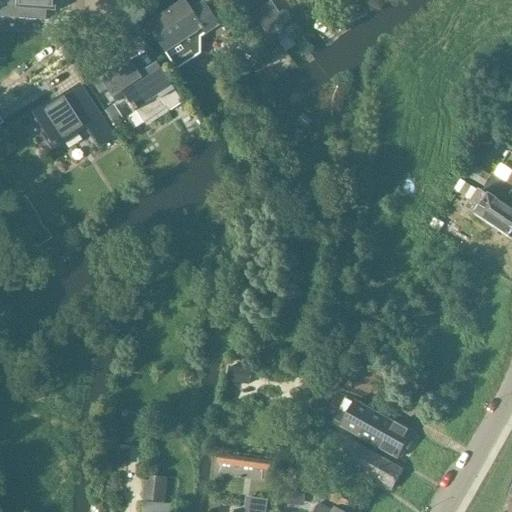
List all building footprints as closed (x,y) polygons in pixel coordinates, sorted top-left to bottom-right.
[(2,0),(2,16),(12,16),(44,19),(45,11),(55,12),(55,0),(2,0)] [(150,24),(148,26),(167,54),(165,55),(176,71),(201,55),(201,38),(221,25),(206,3),(193,11),(185,0),(168,11),(170,15),(152,27),(150,24)] [(102,80),(95,84),(101,94),(108,90),(114,98),(124,91),(133,105),(131,107),(135,112),(135,111),(143,123),(166,108),(169,112),(183,103),(175,91),(158,65),(145,73),(140,76),(131,60),(101,78),(102,80)] [(486,85),(488,111),(494,111),(494,121),(510,120),(508,83),(492,84),(492,85),(486,85)] [(68,92),(31,115),(52,148),(87,126),(99,145),(112,137),(97,113),(85,120),(68,92)] [(105,112),(114,126),(122,121),(112,107),(105,112)] [(477,135),(476,143),(492,145),(493,137),(477,135)] [(498,198),(502,193),(511,200),(511,152),(496,176),(496,175),(492,181),(489,179),(482,188),(498,198)] [(468,210),(477,215),(476,216),(510,238),(511,235),(511,209),(490,195),(489,197),(480,192),(468,210)] [(355,402),(341,427),(398,459),(412,434),(355,402)] [(348,441),(338,459),(392,490),(402,471),(348,441)] [(219,454),(217,466),(231,468),(270,473),(271,462),(233,456),(219,454)] [(175,511),(176,506),(164,505),(167,480),(145,477),(143,501),(143,502),(141,511),(175,511)] [(348,509),(354,495),(336,488),(330,501),(348,509)] [(277,492),(276,503),(292,505),(293,494),(277,492)]
